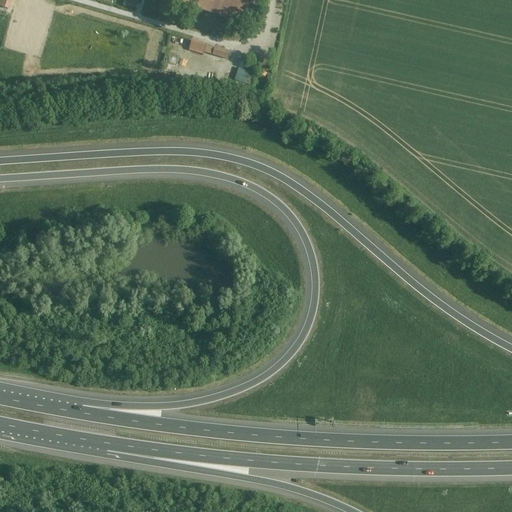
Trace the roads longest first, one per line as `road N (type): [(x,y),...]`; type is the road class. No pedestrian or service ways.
road 1 (motorway): [(0,179),(151,169),(225,177),(269,196),(308,248),(313,304),(302,338),(280,365),(202,401),(82,413)]
road 2 (motorway): [(511,348),(449,311),(290,181),(251,163),(152,151),(0,161)]
road 3 (motorway): [(511,441),(231,434),(82,413)]
road 4 (motorway): [(107,444),(332,466),(511,466)]
road 5 (motorway): [(107,444),(281,485),(353,511)]
